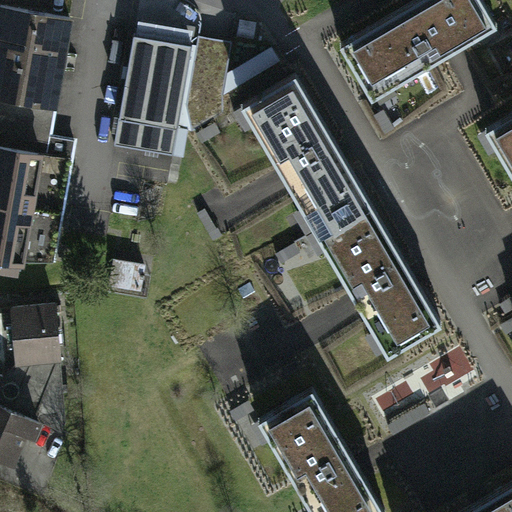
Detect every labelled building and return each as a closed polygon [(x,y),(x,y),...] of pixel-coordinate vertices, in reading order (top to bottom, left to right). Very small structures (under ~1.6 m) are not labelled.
[(421,0),(348,42),(379,96),(502,25),(487,0),(421,0)] [(74,24),(0,10),(0,100),(59,111),(74,24)] [(144,27),(138,41),(119,146),(176,157),(178,128),(227,114),(233,46),(144,27)] [(397,349),(444,322),(297,71),(250,98),(397,349)] [(511,117),(489,131),(511,170),(511,117)] [(40,158),(0,151),(0,271),(20,275),(40,158)] [(120,260),(117,285),(140,288),(143,263),(120,260)] [(59,309),(12,312),(17,378),(64,374),(59,309)] [(382,511),(315,394),(269,420),(321,511),(382,511)] [(43,427),(0,410),(0,464),(15,470),(25,443),(35,447),(43,427)] [(511,511),(511,489),(472,511),(511,511)]
